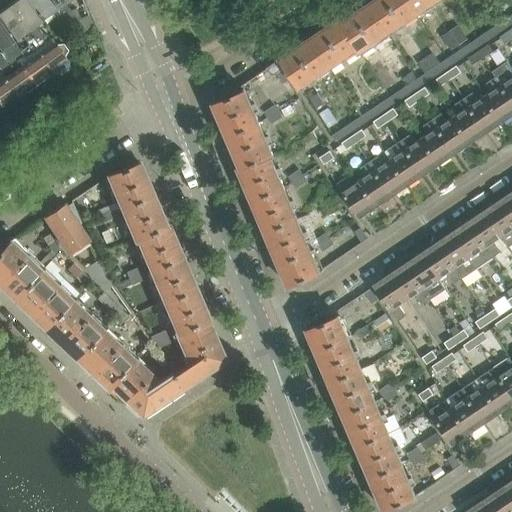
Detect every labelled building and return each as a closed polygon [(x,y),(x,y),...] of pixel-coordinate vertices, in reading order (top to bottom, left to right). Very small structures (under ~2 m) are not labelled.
[(34,25),(42,19),(28,0),(15,0),(9,4),(40,47),(50,39),(46,34),(42,37),(34,25)] [(51,0),(28,0),(42,19),(50,13),(63,31),(70,26),(51,0)] [(51,0),(70,26),(80,19),(75,8),(70,12),(64,3),(69,0),(51,0)] [(408,0),(374,0),(369,4),(389,32),(417,13),(408,0)] [(408,0),(417,13),(436,0),(408,0)] [(9,4),(0,10),(0,23),(12,40),(20,34),(28,45),(20,51),(24,58),(40,47),(9,4)] [(369,4),(341,22),(358,48),(360,51),(389,32),(369,4)] [(87,15),(74,23),(81,32),(91,25),(92,25),(88,15),(87,15)] [(511,16),(500,24),(503,29),(511,23),(511,16)] [(339,19),(310,39),(329,67),(358,48),(341,22),(341,23),(339,20),(339,19)] [(0,23),(0,54),(4,60),(4,58),(9,54),(4,46),(12,40),(0,23)] [(500,24),(472,43),(475,48),(503,29),(500,24)] [(511,33),(509,30),(499,37),(504,43),(511,38),(511,33)] [(310,39),(280,59),(300,87),(329,67),(310,39)] [(54,42),(21,65),(36,85),(54,72),(60,75),(68,68),(68,62),(65,58),(64,56),(67,50),(62,44),(56,44),(54,42)] [(472,43),(444,62),(448,67),(475,48),(472,43)] [(478,51),(482,58),(492,51),(488,44),(478,51)] [(478,51),(468,58),(472,65),(482,58),(478,51)] [(434,53),(419,63),(426,74),(441,64),(434,53)] [(0,54),(0,69),(2,72),(9,67),(4,60),(0,54)] [(276,61),(266,68),(272,76),(277,73),(282,70),(276,61)] [(418,79),(417,80),(420,85),(448,67),(444,62),(441,64),(426,74),(418,79)] [(0,80),(0,104),(15,94),(17,98),(36,85),(21,65),(0,80)] [(456,66),(446,72),(451,79),(461,72),(456,66)] [(282,70),(277,73),(283,82),(288,79),(282,70)] [(505,71),(495,77),(511,102),(511,78),(510,79),(505,71)] [(404,78),(409,86),(417,80),(418,79),(413,72),(404,78)] [(446,72),(436,79),(441,86),(451,79),(446,72)] [(487,83),(492,91),(485,96),(502,121),(511,114),(511,102),(495,77),(487,83)] [(409,86),(389,99),(392,104),(420,85),(417,80),(409,86)] [(415,93),(420,100),(429,94),(425,87),(415,93)] [(214,104),(228,136),(259,122),(246,90),(214,104)] [(473,92),(464,98),(486,132),(502,121),(485,96),(478,101),(473,92)] [(325,103),(318,93),(310,98),(317,108),(325,103)] [(415,93),(405,100),(409,107),(420,100),(415,93)] [(461,113),(454,117),(471,142),(486,132),(464,98),(455,104),(461,113)] [(389,99),(361,118),(364,123),(392,104),(389,99)] [(291,105),(282,110),(285,116),(294,111),(291,105)] [(275,106),(265,113),(272,123),(282,116),(275,106)] [(328,107),(318,114),(328,128),(338,122),(328,107)] [(383,115),(388,122),(398,115),(393,108),(383,115)] [(441,113),(432,120),(455,153),(471,142),(454,117),(447,122),(441,113)] [(383,115),(373,121),(378,128),(388,122),(383,115)] [(361,118),(333,136),(337,141),(364,123),(361,118)] [(432,120),(424,125),(429,134),(422,139),(439,164),(455,153),(432,120)] [(259,122),(228,136),(241,167),(271,155),(273,154),(259,122)] [(352,136),(357,143),(366,136),(362,129),(352,136)] [(439,164),(422,139),(415,143),(410,135),(401,141),(423,174),(439,164)] [(352,136),(342,143),(346,150),(357,143),(352,136)] [(398,155),(391,160),(407,185),(423,174),(401,141),(392,147),(398,155)] [(330,151),(319,157),(324,164),(334,158),(330,151)] [(239,168),(252,200),(284,187),(271,155),(241,167),(240,168),(239,168)] [(378,156),(369,162),(392,196),(407,185),(391,160),(384,164),(378,156)] [(138,162),(106,175),(120,206),(151,193),(138,162)] [(366,176),(359,181),(376,206),(392,196),(369,162),(360,168),(366,176)] [(299,170),(289,176),(296,186),(306,180),(299,170)] [(347,177),(337,184),(360,217),(376,206),(359,181),(352,186),(347,177)] [(284,187),(252,200),(266,232),(298,219),(284,187)] [(511,192),(500,200),(511,217),(511,192)] [(151,193),(120,206),(133,239),(136,238),(165,225),(151,193)] [(87,207),(81,194),(75,198),(80,210),(87,207)] [(511,217),(500,200),(485,210),(501,235),(509,246),(511,243),(511,217)] [(66,207),(63,204),(44,217),(68,252),(87,239),(72,217),(74,215),(68,206),(66,207)] [(109,204),(96,210),(102,222),(114,217),(109,204)] [(494,241),(501,235),(485,210),(469,221),(493,257),(501,251),(494,241)] [(266,232),(280,264),(311,251),(298,219),(266,232)] [(469,221),(453,232),(470,257),(477,267),(493,257),(469,221)] [(136,238),(149,270),(181,256),(167,224),(166,224),(167,224),(165,225),(136,238)] [(361,229),(356,232),(362,242),(367,238),(361,229)] [(477,267),(470,257),(453,232),(437,242),(461,278),(477,267)] [(50,233),(42,238),(52,252),(59,248),(50,233)] [(326,234),(316,240),(323,250),(333,244),(326,234)] [(0,286),(13,299),(43,267),(12,237),(0,249),(0,286)] [(437,242),(421,253),(438,278),(446,273),(453,283),(461,278),(437,242)] [(311,251),(280,264),(289,286),(320,272),(311,251)] [(421,253),(406,263),(430,299),(446,289),(438,278),(421,253)] [(181,256),(149,270),(163,302),(195,288),(181,256)] [(97,260),(84,269),(105,290),(111,286),(104,276),(97,260)] [(85,286),(91,280),(73,263),(67,269),(85,286)] [(406,263),(390,274),(407,299),(415,294),(422,305),(430,299),(406,263)] [(43,267),(13,299),(44,329),(74,297),(43,267)] [(138,267),(125,273),(130,285),(143,279),(138,267)] [(407,299),(390,274),(374,285),(374,286),(398,320),(406,315),(399,304),(407,299)] [(208,320),(195,288),(163,302),(176,333),(208,320)] [(370,289),(365,293),(372,302),(377,299),(370,289)] [(122,309),(104,292),(97,299),(115,317),(122,309)] [(44,329),(75,358),(105,326),(74,297),(44,329)] [(486,315),(490,322),(500,315),(495,308),(486,315)] [(129,316),(122,309),(115,317),(122,323),(129,316)] [(375,321),(381,331),(393,323),(386,313),(375,321)] [(307,329),(317,351),(348,337),(339,315),(307,329)] [(486,315),(476,321),(480,328),(490,322),(486,315)] [(505,317),(495,324),(500,330),(510,324),(505,317)] [(216,342),(208,321),(209,321),(208,320),(176,333),(167,337),(164,330),(150,337),(158,348),(169,343),(171,346),(175,344),(180,357),(216,342)] [(356,332),(360,339),(371,331),(367,325),(356,332)] [(105,326),(75,358),(106,388),(137,356),(105,326)] [(454,336),(459,343),(469,336),(465,329),(454,336)] [(473,338),(478,345),(488,338),(483,332),(473,338)] [(144,349),(150,343),(141,335),(135,340),(144,349)] [(454,336),(444,342),(449,349),(459,343),(454,336)] [(348,337),(317,351),(330,383),(362,369),(348,337)] [(473,338),(463,345),(468,352),(478,345),(473,338)] [(180,357),(184,366),(170,373),(181,389),(224,360),(216,342),(180,357)] [(432,350),(422,357),(427,364),(437,357),(432,350)] [(442,359),(446,366),(457,359),(452,353),(442,359)] [(137,356),(106,388),(117,398),(119,395),(126,402),(153,373),(137,356)] [(442,359),(429,368),(431,376),(446,366),(442,359)] [(511,367),(508,370),(502,362),(493,368),(511,395),(511,367)] [(362,369),(330,383),(344,415),(376,401),(368,382),(379,377),(374,364),(362,369)] [(490,382),(483,387),(500,412),(511,403),(511,395),(493,368),(484,373),(490,382)] [(153,373),(126,402),(141,416),(181,389),(170,373),(159,378),(153,373)] [(389,383),(379,391),(387,400),(396,393),(389,383)] [(470,383),(461,389),(484,422),(500,412),(483,387),(476,391),(470,383)] [(429,387),(419,394),(423,401),(433,394),(429,387)] [(461,389),(453,395),(458,403),(451,408),(468,433),(484,422),(461,389)] [(376,401),(344,415),(357,446),(389,433),(376,401)] [(439,404),(429,410),(452,444),(468,433),(451,408),(444,413),(439,404)] [(389,433),(357,446),(371,478),(403,465),(389,433)] [(417,448),(408,455),(415,465),(424,458),(417,448)] [(453,456),(448,459),(455,469),(460,466),(453,456)] [(416,497),(403,465),(371,478),(385,510),(416,497)] [(511,480),(498,490),(511,510),(511,480)] [(511,511),(511,510),(498,490),(482,501),(489,511),(511,511)] [(489,511),(482,501),(466,511),(489,511)]
